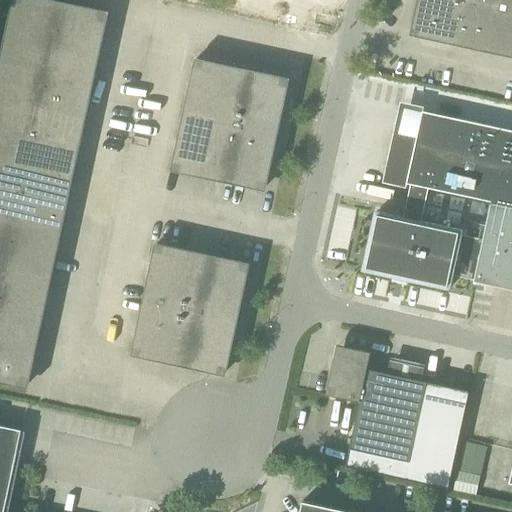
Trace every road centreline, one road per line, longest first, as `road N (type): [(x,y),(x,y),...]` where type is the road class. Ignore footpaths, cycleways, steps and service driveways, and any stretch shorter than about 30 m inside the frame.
road 1 (unclassified): [(294,299),(356,0)]
road 2 (unclassified): [(511,348),(294,299)]
road 3 (unclassified): [(214,440),(269,398),(294,299)]
